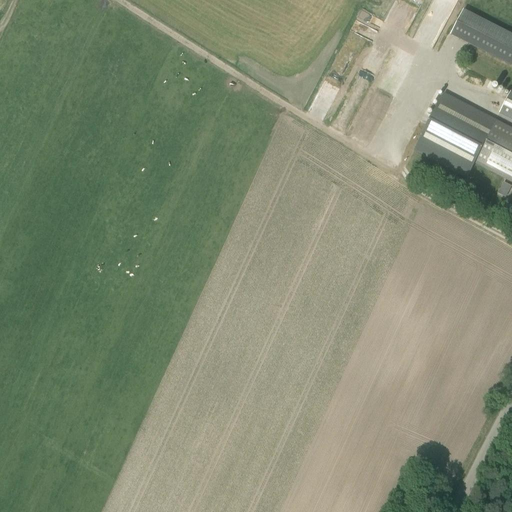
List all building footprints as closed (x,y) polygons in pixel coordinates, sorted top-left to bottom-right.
[(461,14),(450,36),(511,67),(511,34),(464,9),(463,10),(461,14)] [(372,57),(352,90),(359,94),(379,61),(372,57)] [(394,66),(375,100),(385,105),(404,71),(394,66)] [(499,114),(511,120),(511,92),(499,114)] [(511,129),(444,93),(414,150),(467,177),(475,162),(511,181),(511,129)] [(511,185),(503,181),(496,195),(510,202),(511,197),(511,185)]
